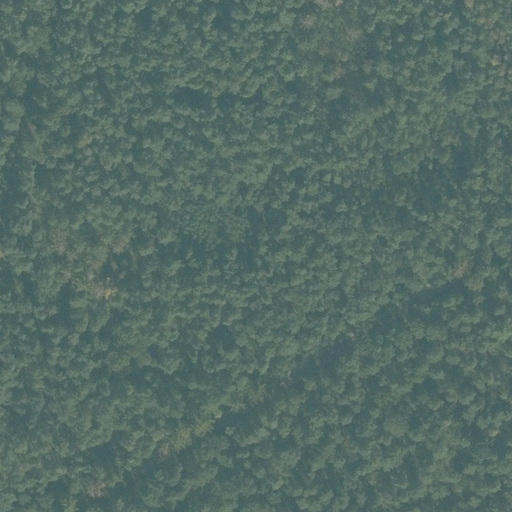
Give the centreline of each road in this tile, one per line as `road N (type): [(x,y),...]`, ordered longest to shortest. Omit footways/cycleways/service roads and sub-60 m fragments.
road 1 (track): [(511,258),(460,274),(361,326),(53,511)]
road 2 (track): [(216,409),(0,241)]
road 3 (track): [(0,202),(56,0)]
road 4 (track): [(395,511),(359,320)]
